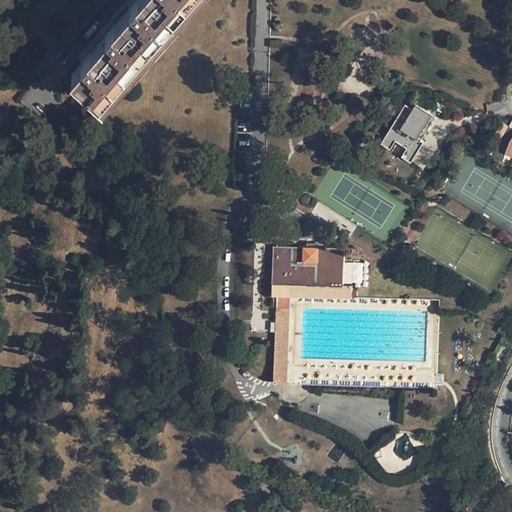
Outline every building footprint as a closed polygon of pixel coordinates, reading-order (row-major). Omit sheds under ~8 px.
[(184,0),(137,0),(74,72),(101,95),(184,0)] [(423,143),(420,140),(416,138),(432,113),(419,105),(414,110),(406,105),(382,143),(390,148),(396,140),(407,147),(417,153),(423,143)] [(436,115),(432,113),(416,138),(420,140),(436,115)] [(412,161),(417,153),(407,147),(402,156),(412,161)] [(273,272),(273,282),(344,283),(345,251),(322,251),(322,247),(299,246),(299,250),(277,249),(277,272),(273,272)] [(359,284),(344,283),(273,282),(272,294),(277,294),(291,295),(359,297),(359,284)] [(289,384),(291,295),(277,294),(275,383),(289,384)] [(291,295),(289,384),(440,388),(442,298),(359,297),(291,295)] [(398,391),(397,422),(422,424),(423,410),(433,411),(434,393),(398,391)] [(407,434),(374,451),(387,475),(420,458),(407,434)]
